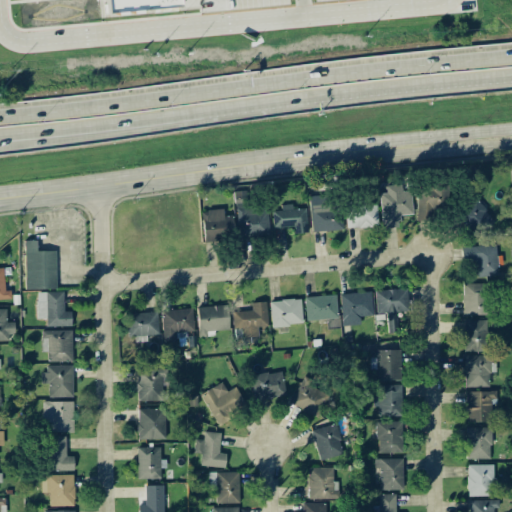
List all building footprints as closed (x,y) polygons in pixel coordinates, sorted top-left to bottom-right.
[(104,0),(105,13),(150,11),(149,0),(104,0)] [(380,193),(381,228),(399,227),(399,215),(412,214),(411,191),(401,191),(401,185),(385,185),(385,193),(380,193)] [(443,186),(417,187),(418,212),(444,212),(443,186)] [(235,192),(237,237),(269,235),(267,206),(249,207),(248,191),(241,191),(235,192)] [(310,232),(341,230),(341,208),(330,208),(329,194),(309,195),(310,232)] [(376,200),(345,201),(346,228),(377,227),(376,200)] [(455,220),(480,240),(496,219),(471,200),(455,220)] [(307,233),(306,209),(292,209),(292,204),(281,204),(281,211),(272,211),(272,227),(293,227),(294,233),(307,233)] [(202,239),(233,239),(233,216),(223,216),(223,210),(201,210),(202,239)] [(56,289),(55,251),(35,251),(35,241),(23,241),(24,289),(56,289)] [(461,247),(462,262),(475,261),(476,277),(498,276),(497,245),(461,247)] [(0,299),(10,299),(10,290),(4,291),(3,268),(0,268),(0,299)] [(463,283),(462,315),(486,315),(487,284),(463,283)] [(386,314),(386,320),(395,320),(395,312),(408,312),(407,288),(375,290),(376,314),(386,314)] [(37,318),(46,318),(46,327),(70,326),(70,311),(63,311),(62,291),(36,292),(37,318)] [(372,315),(371,292),(340,293),(341,326),(360,325),(359,316),(372,315)] [(305,296),(305,320),(337,319),(336,296),(305,296)] [(271,327),(302,324),(300,299),(269,302),(271,327)] [(232,312),(233,329),(241,328),(242,338),(258,337),(257,327),(267,326),(265,302),(251,303),(251,311),(232,312)] [(227,306),(197,306),(198,337),(214,336),(214,330),(227,330),(227,306)] [(6,309),(0,308),(0,339),(14,339),(13,322),(6,322),(6,309)] [(161,310),(163,340),(187,339),(186,332),(194,332),(192,309),(161,310)] [(126,313),(127,336),(135,336),(135,342),(146,342),(146,336),(158,335),(158,312),(126,313)] [(464,352),(487,351),(487,320),(463,320),(464,352)] [(41,330),(41,352),(47,352),(47,362),(72,361),(71,330),(41,330)] [(399,381),(400,350),(370,349),(370,370),(376,370),(375,380),(399,381)] [(465,387),(490,387),(489,355),(464,355),(465,387)] [(43,384),(48,384),(48,397),(73,397),(72,365),(42,366),(43,384)] [(136,400),(161,401),(162,370),(137,369),(136,400)] [(255,401),(285,395),(280,370),(250,376),(255,401)] [(318,417),(329,393),(301,380),(289,404),(318,417)] [(235,387),(227,391),(221,382),(200,394),(217,425),(247,407),(235,387)] [(378,416),(400,416),(400,385),(373,385),(372,406),(378,407),(378,416)] [(465,392),(466,422),(491,421),(491,406),(496,406),(496,391),(465,392)] [(73,402),(43,401),(42,409),(48,409),(48,432),(72,432),(73,402)] [(137,408),(137,439),(165,440),(165,408),(137,408)] [(376,422),(377,453),(402,452),(401,421),(376,422)] [(343,455),(336,424),(311,429),(318,461),(343,455)] [(466,459),(491,459),(490,427),(465,428),(466,459)] [(200,466),(224,468),(225,453),(218,453),(220,433),(203,431),(202,440),(195,439),(194,453),(201,454),(200,466)] [(73,470),(73,456),(65,456),(65,437),(47,437),(48,471),(73,470)] [(136,447),(137,479),(160,478),(160,467),(162,467),(161,447),(136,447)] [(380,490),(402,489),(402,458),(374,459),(375,468),(379,468),(380,490)] [(493,465),(467,465),(467,496),(492,496),(493,465)] [(334,467),(307,468),(308,499),(335,498),(334,467)] [(216,504),(238,503),(238,472),(207,472),(208,488),(215,488),(216,504)] [(41,475),(41,493),(49,493),(49,506),(74,506),(73,474),(41,475)] [(144,486),(145,504),(137,504),(137,511),(162,511),(162,485),(144,486)] [(395,511),(395,494),(378,494),(378,506),(369,506),(369,511),(395,511)] [(467,511),(492,511),(493,508),(498,508),(498,500),(467,500),(467,511)] [(324,511),(325,503),(302,503),(302,511),(324,511)]
